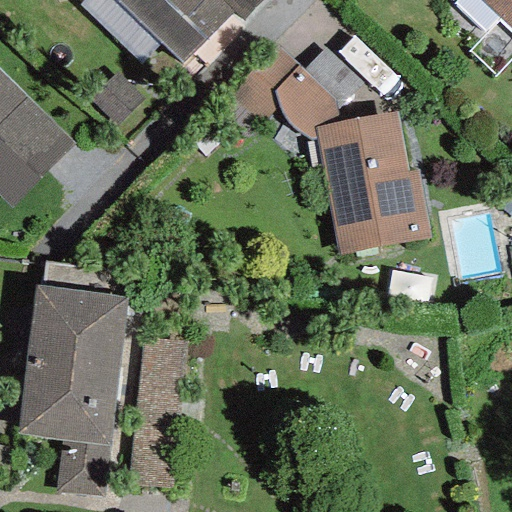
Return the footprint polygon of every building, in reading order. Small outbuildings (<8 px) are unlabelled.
[(114,0),(180,62),(230,13),(241,22),(262,0),(114,0)] [(480,34),(496,19),(477,0),(455,0),(449,5),(480,34)] [(511,0),(454,0),(455,0),(477,0),(496,19),(511,33),(511,0)] [(274,47),(228,95),(248,114),(255,117),(264,117),(278,111),(274,94),(296,66),(274,47)] [(358,81),(323,48),(301,71),(337,104),(358,81)] [(301,71),(296,66),(274,94),(278,111),(285,125),(307,139),(316,137),(314,127),(339,123),(337,104),(301,71)] [(0,85),(67,152),(75,144),(0,69),(0,85)] [(90,100),(116,126),(141,100),(115,75),(90,100)] [(0,197),(11,209),(67,152),(0,85),(0,197)] [(417,170),(406,172),(395,113),(339,123),(314,127),(316,137),(337,257),(418,243),(430,241),(417,170)] [(45,262),(41,286),(107,295),(111,272),(45,262)] [(41,286),(34,284),(15,434),(61,440),(107,447),(125,298),(107,295),(41,286)] [(184,342),(142,339),(125,487),(170,489),(184,342)] [(61,440),(54,493),(103,496),(107,447),(61,440)]
